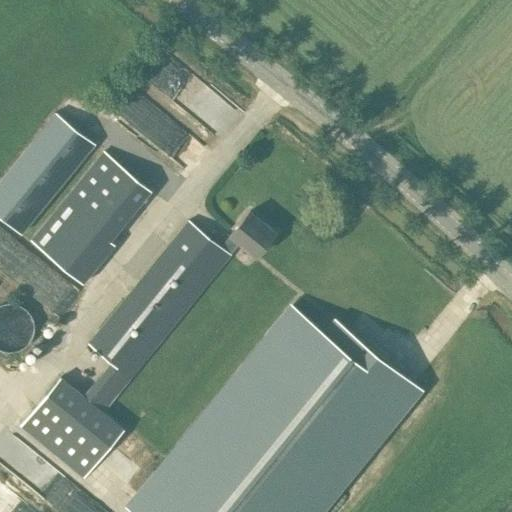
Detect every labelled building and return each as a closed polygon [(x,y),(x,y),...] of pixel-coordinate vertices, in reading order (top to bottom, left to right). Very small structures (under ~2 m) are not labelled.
[(0,179),(0,213),(21,232),(94,144),(56,112),(0,179)] [(101,149),(28,238),(77,279),(150,190),(101,149)] [(276,232),(250,210),(221,246),(231,254),(241,242),(257,255),(276,232)] [(221,246),(188,220),(88,342),(112,361),(84,395),(84,394),(61,376),(21,424),(83,476),(123,427),(103,410),(231,254),(221,246)] [(0,268),(57,311),(77,284),(0,225),(0,268)] [(13,350),(15,349),(18,349),(20,348),(22,347),(25,345),(26,343),(28,342),(30,340),(31,337),(32,335),(33,333),(34,330),(34,328),(34,325),(34,322),(33,320),(32,317),(31,315),(30,313),(28,311),(26,309),(25,307),(22,306),(20,305),(18,304),(15,303),(13,303),(10,303),(8,303),(5,303),(3,304),(0,305),(0,304),(0,347),(0,348),(3,349),(5,349),(8,350),(10,350),(13,350)] [(292,305),(129,505),(137,511),(317,511),(420,388),(334,318),(324,331),(292,305)]
